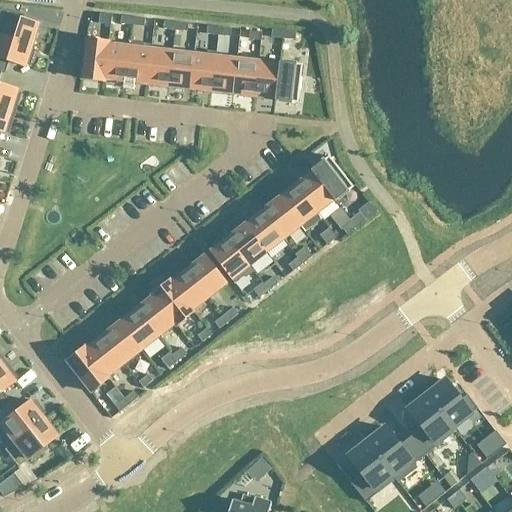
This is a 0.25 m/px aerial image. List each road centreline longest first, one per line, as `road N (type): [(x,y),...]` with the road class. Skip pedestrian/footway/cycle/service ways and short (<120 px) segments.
road 1 (residential): [(17,328),(238,157),(245,143),(236,122),(51,102)]
road 2 (residential): [(123,465),(213,399),(340,365),(435,295)]
road 3 (residential): [(322,442),(464,331)]
road 4 (residential): [(123,465),(17,328)]
road 5 (residential): [(0,261),(51,102)]
